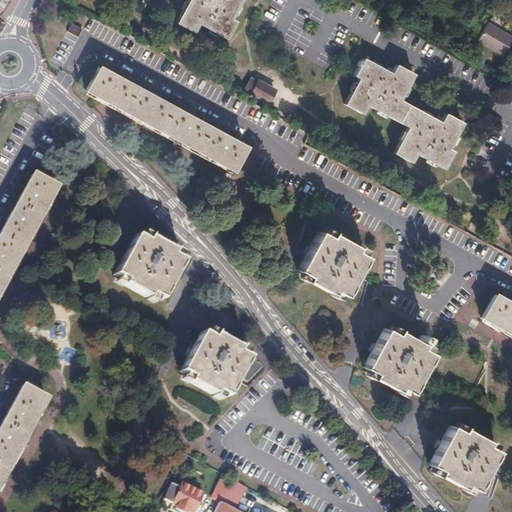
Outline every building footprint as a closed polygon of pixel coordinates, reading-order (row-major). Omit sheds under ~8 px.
[(0,0),(0,15),(1,16),(10,0),(0,0)] [(187,0),(174,24),(192,34),(197,26),(226,41),(237,22),(231,19),(241,0),(187,0)] [(80,28),(70,23),(66,31),(75,37),(80,28)] [(511,37),(486,23),(475,41),(500,56),(511,37)] [(360,116),(365,107),(404,129),(390,154),(409,164),(414,156),(442,171),(452,152),(448,150),(462,124),(444,114),(439,123),(400,100),(413,75),(395,65),(390,73),(361,58),(352,76),(356,79),(342,105),(360,116)] [(95,64),(83,89),(231,166),(243,143),(95,64)] [(257,82),(251,79),(246,88),(252,92),(257,82)] [(258,81),(257,82),(252,92),(251,93),(267,102),(274,90),(258,81)] [(0,282),(53,185),(29,172),(0,225),(0,282)] [(327,236),(317,230),(295,269),(306,275),(304,278),(330,293),(332,289),(343,295),(364,256),(353,250),(355,246),(329,232),(327,236)] [(143,239),(133,233),(112,272),(122,277),(120,282),(146,296),(148,291),(160,298),(180,259),(169,253),(172,248),(146,234),(143,239)] [(511,303),(493,293),(481,316),(511,333),(511,303)] [(394,333),(383,327),(361,366),(371,372),(369,375),(397,390),(398,387),(410,393),(431,353),(420,348),(427,335),(421,331),(416,340),(396,329),(394,333)] [(210,336),(199,330),(182,361),(178,369),(188,374),(187,378),(213,392),(215,389),(225,394),(246,355),(236,350),(238,346),(213,332),(210,336)] [(485,366),(447,346),(432,373),(470,393),(485,366)] [(0,480),(45,396),(21,383),(0,422),(0,480)] [(459,431),(448,425),(426,464),(437,470),(435,474),(461,489),(464,484),(474,490),(496,451),(486,445),(488,441),(461,427),(459,431)] [(246,487),(231,479),(219,501),(234,509),(246,487)] [(180,486),(171,482),(164,497),(171,501),(176,492),(177,492),(179,489),(180,486)] [(180,486),(179,489),(183,491),(191,495),(192,493),(194,490),(182,483),(180,486)] [(176,492),(171,501),(191,511),(197,503),(200,497),(192,493),(191,495),(183,491),(181,495),(177,492),(176,492)] [(239,511),(234,509),(219,501),(212,511),(239,511)] [(204,511),(207,508),(197,503),(191,511),(204,511)]
